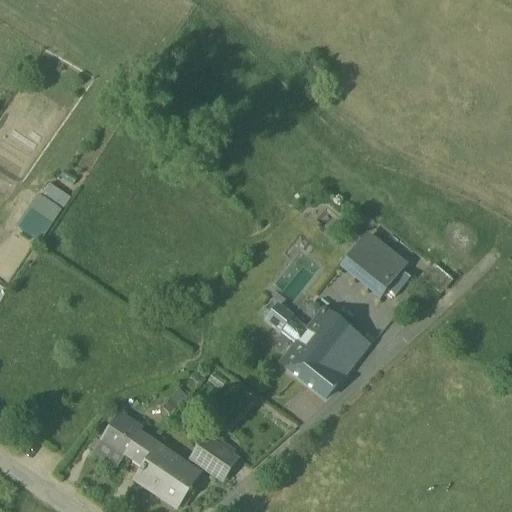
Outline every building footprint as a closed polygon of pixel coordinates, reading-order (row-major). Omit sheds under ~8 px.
[(331,85),(313,69),(307,76),(325,92),(331,85)] [(68,203),(48,189),(40,201),(60,215),(68,203)] [(40,201),(34,197),(10,232),(14,235),(38,250),(60,215),(40,201)] [(38,250),(14,235),(2,254),(26,269),(38,250)] [(405,269),(367,239),(343,270),(380,299),(405,269)] [(26,269),(2,254),(0,257),(0,288),(10,294),(26,269)] [(293,320),(278,308),(266,322),(282,334),(293,320)] [(368,348),(324,313),(309,333),(298,346),(282,367),(325,401),(368,348)] [(309,333),(293,320),(282,334),(298,346),(309,333)] [(199,479),(160,453),(161,452),(139,438),(138,439),(116,424),(101,448),(124,462),(125,460),(132,464),(135,460),(148,468),(145,473),(142,471),(133,483),(158,499),(159,497),(177,508),(175,510),(178,511),(199,479)] [(238,462),(205,440),(189,463),(222,486),(238,462)]
